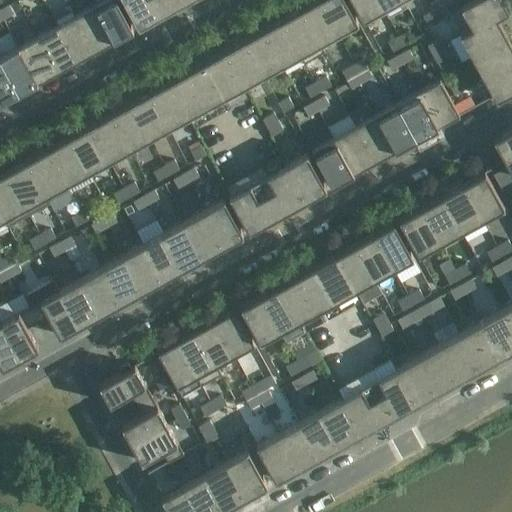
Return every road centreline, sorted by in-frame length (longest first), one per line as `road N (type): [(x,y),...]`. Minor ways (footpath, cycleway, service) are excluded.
road 1 (residential): [(70,361),(511,113)]
road 2 (residential): [(241,0),(0,134)]
road 3 (residential): [(511,391),(287,511)]
road 4 (residential): [(152,511),(70,361)]
